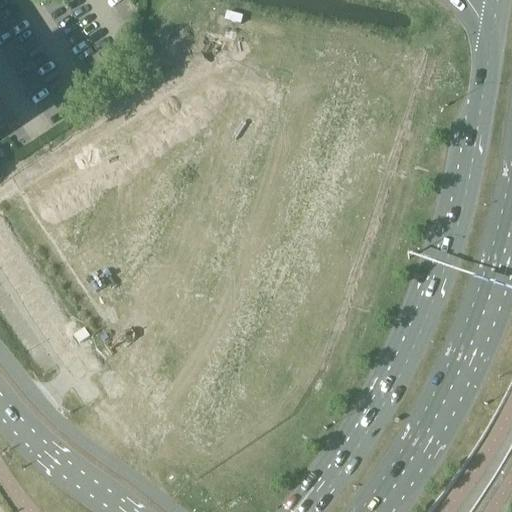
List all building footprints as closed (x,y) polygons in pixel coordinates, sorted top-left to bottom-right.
[(269,34),(179,94),(198,124),(289,64),(269,34)] [(359,51),(254,321),(288,334),(393,64),(359,51)] [(155,109),(35,189),(68,239),(188,158),(155,109)] [(152,301),(138,280),(125,289),(139,310),(152,301)] [(191,324),(140,358),(200,447),(251,414),(191,324)] [(79,345),(89,338),(84,330),(74,337),(79,345)] [(105,377),(84,391),(98,411),(119,398),(105,377)] [(115,403),(99,414),(116,441),(133,429),(115,403)]
